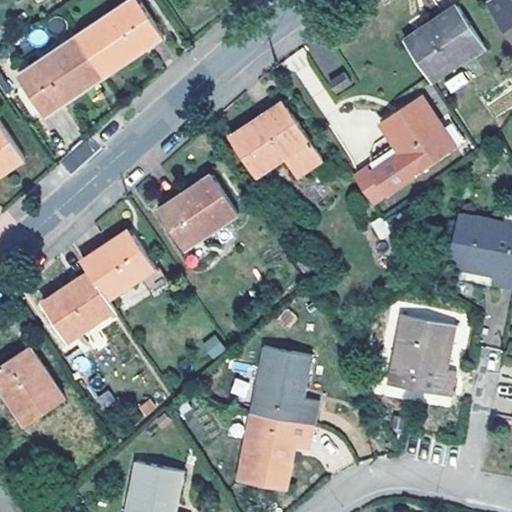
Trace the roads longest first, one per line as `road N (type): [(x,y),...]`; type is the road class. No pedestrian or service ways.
road 1 (residential): [(311,0),(0,259)]
road 2 (residential): [(511,498),(392,476),(357,485),(318,511)]
